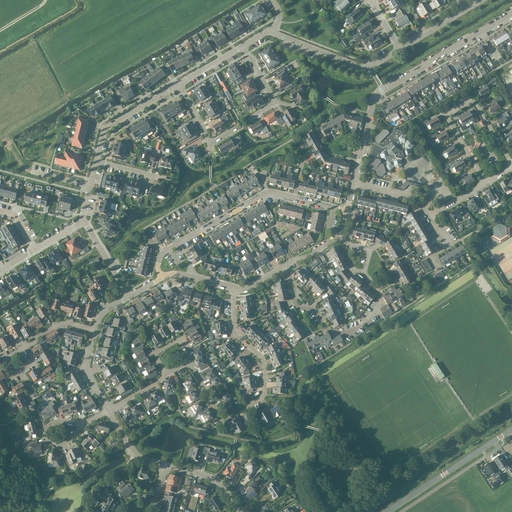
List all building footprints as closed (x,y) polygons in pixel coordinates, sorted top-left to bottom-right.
[(338,11),(339,10),(341,13),(344,10),(346,11),(349,5),(350,5),(345,0),(344,0),(342,2),(341,2),(339,0),(338,0),(333,4),(334,5),(334,6),(333,7),(333,8),(333,9),(334,10),(334,11),(335,11),(336,11),(337,11),(338,11)] [(404,6),(400,0),(397,0),(389,5),(392,10),(395,8),(396,11),(404,6)] [(439,7),(435,0),(431,0),(432,2),(429,4),(433,10),(436,8),(436,9),(439,7)] [(430,12),(433,10),(429,4),(426,6),(424,3),(421,5),(427,14),(430,12)] [(244,14),(250,25),(267,15),(260,4),(244,14)] [(420,10),(417,12),(420,18),(424,16),(427,14),(421,5),(418,7),(420,10)] [(362,15),(357,9),(351,15),(348,13),(344,17),(348,21),(347,22),(350,26),(362,15)] [(397,25),(407,19),(406,16),(404,16),(401,11),(395,14),(397,17),(394,18),(397,22),(396,23),(397,25)] [(240,14),(238,15),(246,28),(248,27),(240,14)] [(407,19),(397,25),(398,27),(400,27),(402,31),(412,25),(410,22),(409,22),(407,19)] [(373,29),(368,22),(357,29),(359,32),(357,34),(356,37),(357,38),(354,40),(356,43),(361,40),(359,37),(373,29)] [(239,23),(235,25),(240,34),(244,32),(244,31),(242,28),(239,23)] [(240,34),(235,25),(230,28),(236,37),(240,34)] [(236,37),(230,28),(226,31),(231,39),(232,39),(236,37)] [(221,31),(222,33),(217,36),(223,45),(226,43),(225,42),(227,41),(225,39),(228,37),(223,29),(221,31)] [(506,44),(510,41),(505,32),(503,34),(502,32),(500,33),(506,44)] [(499,36),(497,37),(502,46),(506,44),(500,33),(498,34),(499,36)] [(223,45),(217,36),(213,38),(212,38),(211,37),(208,38),(213,46),(216,45),(217,47),(219,46),(219,47),(223,45)] [(382,44),(378,37),(371,41),(369,38),(363,42),(367,48),(370,46),(373,49),(382,44)] [(494,37),(489,40),(492,45),(495,44),(498,49),(498,48),(499,51),(500,51),(504,49),(502,46),(497,37),(495,39),(494,37)] [(213,46),(208,38),(206,40),(207,41),(202,44),(207,53),(211,51),(210,50),(212,49),(211,48),(213,46)] [(204,55),(207,53),(202,44),(197,47),(195,49),(198,54),(201,52),(202,55),(204,54),(204,55)] [(483,51),(486,49),(483,44),(478,47),(478,48),(477,49),(482,58),(486,56),(483,51)] [(259,54),(268,70),(279,64),(270,47),(259,54)] [(182,52),(183,55),(184,55),(188,64),(193,61),(192,59),(195,57),(191,49),(188,50),(182,52)] [(474,49),(471,50),(478,61),(482,58),(477,49),(474,51),(474,49)] [(478,61),(471,50),(469,52),(470,53),(468,54),(474,63),(475,65),(479,62),(478,61)] [(474,63),(468,54),(466,56),(467,57),(465,59),(471,67),(475,65),(474,63)] [(184,55),(183,55),(178,57),(182,66),(188,64),(184,55)] [(182,66),(178,57),(173,60),(177,69),(182,66)] [(462,58),(460,60),(466,70),(471,67),(465,59),(463,60),(462,58)] [(177,69),(173,60),(167,63),(167,64),(165,65),(167,70),(170,69),(171,72),(177,69)] [(466,70),(460,60),(458,61),(459,62),(457,64),(462,72),(466,70)] [(458,75),(462,72),(457,64),(455,65),(454,63),(452,65),(458,75)] [(230,71),(227,73),(230,77),(242,71),(240,67),(239,68),(238,66),(236,68),(234,65),(229,68),(230,71)] [(286,67),(284,65),(271,73),(272,75),(286,67)] [(159,68),(154,71),(160,79),(165,76),(163,73),(165,71),(162,67),(159,68)] [(448,68),(442,71),(448,82),(452,88),(455,86),(452,80),(450,81),(447,77),(452,75),(448,68)] [(278,77),(274,80),(274,81),(274,82),(275,84),(276,84),(276,85),(288,78),(285,73),(283,70),(276,74),(277,74),(279,76),(278,77)] [(160,79),(154,71),(149,75),(155,83),(160,79)] [(242,71),(230,77),(233,82),(236,81),(237,83),(243,80),(241,77),(244,76),(243,74),(242,71)] [(437,75),(436,75),(440,81),(442,84),(446,81),(446,83),(448,82),(442,71),(437,75)] [(436,73),(430,76),(436,87),(438,86),(436,84),(440,81),(436,75),(437,75),(436,73)] [(155,83),(149,75),(144,79),(150,87),(155,83)] [(436,87),(430,76),(424,80),(428,86),(429,88),(433,86),(435,89),(437,88),(436,87)] [(288,78),(276,85),(277,85),(277,86),(278,88),(279,88),(279,89),(284,87),(285,87),(286,89),(286,90),(292,86),(290,83),(291,83),(288,78)] [(150,87),(144,79),(139,82),(138,81),(136,83),(141,90),(143,88),(145,90),(150,87)] [(242,89),(244,91),(253,86),(250,81),(248,82),(246,80),(237,85),(240,90),(242,89)] [(424,80),(418,83),(425,94),(426,92),(424,89),(428,86),(424,80)] [(488,82),(487,82),(482,85),(484,88),(478,92),(481,97),(490,92),(486,87),(489,85),(489,84),(489,83),(488,82)] [(418,83),(413,86),(417,93),(420,91),(423,95),(425,94),(418,83)] [(127,85),(122,88),(123,89),(124,91),(129,100),(133,98),(132,97),(134,96),(132,94),(135,92),(130,84),(128,86),(127,85)] [(195,94),(197,97),(209,90),(206,85),(203,87),(201,85),(196,88),(197,90),(195,92),(196,93),(195,94)] [(256,91),(253,86),(244,91),(245,94),(243,96),(246,101),(255,95),(254,93),(256,91)] [(408,89),(407,90),(413,100),(415,104),(417,103),(415,99),(414,97),(415,97),(416,97),(417,96),(418,95),(417,93),(413,86),(408,89)] [(299,87),(289,93),(290,94),(290,96),(290,97),(291,98),(292,98),(293,100),(296,98),(300,105),(306,101),(302,95),(303,94),(299,87)] [(212,95),(209,90),(197,97),(199,101),(200,100),(201,102),(203,100),(205,103),(212,98),(211,96),(212,95)] [(118,92),(115,93),(120,101),(122,99),(124,102),(125,101),(126,102),(129,100),(124,91),(119,93),(118,92)] [(401,96),(407,106),(409,110),(415,106),(406,93),(401,96)] [(112,95),(106,99),(104,100),(109,108),(109,109),(113,107),(113,106),(115,105),(113,103),(116,101),(112,95)] [(260,105),(264,103),(263,102),(263,101),(263,100),(261,99),(260,97),(257,99),(256,96),(245,103),(248,108),(252,105),(254,109),(258,107),(260,105)] [(405,107),(407,106),(401,96),(395,99),(399,106),(403,104),(405,107)] [(493,103),(487,107),(491,113),(492,113),(496,111),(496,110),(500,108),(497,103),(502,100),(500,96),(492,100),(493,103)] [(395,99),(390,103),(396,113),(398,112),(396,110),(400,108),(399,106),(395,99)] [(109,108),(104,100),(99,103),(104,111),(109,108)] [(204,111),(207,114),(215,109),(219,107),(216,102),(212,104),(211,101),(206,104),(207,107),(205,109),(205,110),(204,111)] [(176,113),(177,115),(178,117),(183,114),(183,113),(185,111),(181,103),(178,105),(176,102),(171,106),(176,113)] [(104,111),(99,103),(94,106),(99,114),(104,111)] [(388,113),(389,113),(389,115),(393,112),(394,114),(396,113),(390,103),(384,106),(385,107),(388,113)] [(99,114),(94,106),(86,111),(90,117),(92,115),(94,118),(96,116),(96,117),(100,115),(99,114)] [(171,118),(177,115),(176,113),(171,106),(166,109),(171,118)] [(171,118),(166,109),(161,112),(162,114),(160,116),(164,123),(171,118)] [(220,116),(215,109),(207,114),(209,117),(210,117),(210,118),(213,117),(214,119),(220,116)] [(292,112),(290,109),(283,113),(285,116),(282,118),(288,128),(293,125),(292,122),(296,119),(295,116),(295,115),(293,113),(292,112)] [(463,115),(464,116),(468,123),(472,121),(474,124),(478,121),(475,115),(472,117),(469,112),(465,114),(466,114),(464,115),(463,114),(463,115)] [(502,119),(496,122),(500,129),(508,125),(509,127),(511,125),(511,122),(511,121),(508,116),(506,112),(500,116),(502,119)] [(277,118),(274,113),(264,119),(268,125),(275,121),(278,126),(283,123),(280,117),(277,118)] [(344,114),(333,120),(339,130),(342,128),(340,124),(345,121),(344,114)] [(350,122),(349,126),(348,131),(352,132),(352,130),(355,116),(344,114),(345,121),(350,122)] [(217,133),(226,128),(223,123),(228,120),(225,115),(219,119),(221,122),(213,127),(217,133)] [(363,118),(355,116),(352,130),(356,131),(358,124),(361,125),(363,118)] [(464,116),(462,117),(462,116),(458,118),(461,123),(458,125),(462,131),(466,129),(465,125),(468,123),(464,116)] [(79,118),(77,124),(88,127),(89,123),(88,123),(88,120),(79,118)] [(431,129),(440,124),(436,118),(429,122),(427,119),(422,122),(425,127),(429,125),(431,129)] [(339,130),(333,120),(327,124),(330,130),(334,128),(336,132),(339,130)] [(146,121),(140,124),(145,132),(147,135),(152,132),(152,131),(154,130),(150,122),(147,123),(146,121)] [(261,126),(259,122),(249,128),(254,135),(261,130),(263,135),(268,132),(264,124),(261,126)] [(88,127),(77,124),(75,132),(86,135),(88,127)] [(145,132),(140,124),(135,127),(140,135),(145,132)] [(178,132),(181,137),(193,130),(191,126),(190,127),(189,125),(187,127),(185,124),(178,129),(179,131),(178,132)] [(330,136),(328,133),(331,132),(330,130),(327,124),(320,128),(326,138),(330,136)] [(140,135),(135,127),(130,130),(131,133),(129,134),(133,141),(136,140),(135,138),(140,135)] [(390,170),(394,167),(399,168),(402,165),(401,160),(404,157),(408,158),(412,155),(410,150),(414,146),(413,142),(408,141),(407,136),(402,135),(403,131),(393,129),(392,132),(383,130),(380,133),(381,135),(380,136),(378,136),(375,139),(376,143),(375,145),(373,146),(372,148),(371,150),(371,152),(370,154),(370,157),(371,159),(367,162),(369,169),(374,170),(375,169),(376,171),(377,175),(382,176),(385,173),(390,174),(391,172),(390,170)] [(195,133),(193,130),(181,137),(184,142),(185,141),(186,144),(194,139),(193,136),(195,135),(194,134),(195,133)] [(86,135),(75,132),(73,140),(84,142),(86,135)] [(309,139),(299,145),(301,148),(305,146),(317,139),(313,132),(307,135),(309,139)] [(440,143),(449,138),(445,132),(437,136),(435,134),(430,137),(433,141),(437,139),(440,143)] [(321,145),(317,139),(305,146),(307,149),(313,146),(315,149),(321,145)] [(84,142),(73,140),(72,146),(81,149),(82,146),(83,146),(84,142)] [(115,145),(114,149),(126,152),(128,147),(126,146),(127,143),(120,141),(119,144),(116,143),(116,146),(115,145)] [(231,141),(225,144),(229,150),(230,152),(238,147),(235,142),(232,143),(231,141)] [(229,150),(225,144),(218,148),(221,155),(229,150)] [(325,151),(321,145),(315,149),(317,152),(313,154),(315,157),(325,151)] [(449,158),(457,152),(453,146),(448,149),(446,146),(440,150),(443,155),(446,153),(449,158)] [(199,155),(200,154),(196,148),(191,151),(190,147),(183,152),(185,156),(188,155),(194,164),(196,163),(197,164),(200,162),(200,161),(200,160),(202,159),(199,155)] [(114,149),(113,153),(114,153),(113,156),(116,156),(115,159),(122,161),(123,158),(125,158),(126,152),(114,149)] [(329,158),(325,151),(315,157),(313,158),(315,161),(316,160),(317,161),(321,158),(324,164),(329,158)] [(65,152),(64,157),(63,159),(72,161),(74,154),(65,152)] [(154,163),(156,156),(150,154),(150,153),(143,152),(143,154),(142,153),(141,154),(140,156),(141,157),(142,157),(141,162),(148,164),(148,161),(154,163)] [(82,156),(74,154),(72,161),(81,164),(83,156),(82,156)] [(62,166),(63,159),(64,157),(57,155),(55,164),(62,166)] [(171,170),(173,162),(169,161),(170,160),(169,158),(167,158),(166,158),(166,159),(165,160),(161,159),(159,167),(171,170)] [(332,173),(332,174),(336,159),(329,158),(324,164),(330,165),(329,172),(329,173),(331,173),(332,173)] [(72,161),(63,159),(62,166),(70,168),(72,161)] [(343,161),(336,159),(332,174),(333,174),(334,174),(335,174),(336,174),(338,167),(341,168),(343,161)] [(456,172),(466,167),(462,160),(456,164),(455,161),(448,165),(451,169),(454,168),(456,172)] [(81,164),(72,161),(70,168),(79,171),(81,164)] [(351,163),(343,161),(341,168),(345,169),(344,173),(348,174),(351,163)] [(269,183),(275,185),(278,173),(276,172),(274,177),(271,176),(269,183)] [(254,187),(255,186),(257,185),(259,188),(261,186),(254,175),(249,178),(250,179),(254,187)] [(286,180),(283,179),(281,186),(287,188),(290,175),(287,175),(286,180)] [(292,176),(290,175),(287,188),(293,189),(295,182),(291,181),(292,176)] [(465,178),(464,176),(463,175),(457,179),(460,184),(463,182),(466,186),(474,181),(470,175),(465,178)] [(103,179),(101,186),(111,189),(113,179),(109,178),(107,178),(104,177),(103,179)] [(240,179),(241,180),(243,183),(240,184),(246,194),(247,193),(250,190),(243,178),(243,177),(240,179)] [(245,177),(243,178),(250,190),(253,189),(254,189),(256,188),(255,186),(254,187),(250,179),(247,181),(246,178),(245,178),(245,177)] [(117,179),(113,179),(111,189),(120,191),(122,184),(118,183),(119,181),(117,180),(117,179)] [(298,191),(303,193),(306,180),(304,180),(303,183),(304,183),(303,185),(300,184),(298,191)] [(403,191),(409,185),(411,183),(406,181),(402,186),(403,191)] [(506,181),(500,184),(505,193),(506,193),(507,195),(508,195),(511,193),(511,192),(510,190),(511,189),(511,188),(511,181),(507,183),(506,181)] [(315,188),(311,187),(309,194),(316,195),(316,193),(318,183),(316,182),(315,186),(316,186),(315,188)] [(9,187),(4,186),(2,196),(4,197),(4,198),(8,199),(8,198),(11,188),(12,184),(9,183),(9,186),(9,187)] [(126,193),(132,194),(135,184),(131,183),(128,183),(128,186),(125,185),(122,194),(126,195),(126,193)] [(234,185),(235,186),(241,196),(244,194),(245,195),(246,194),(240,184),(238,186),(236,183),(234,185)] [(328,189),(324,188),(322,195),(328,196),(331,184),(328,183),(328,187),(328,189)] [(138,185),(135,184),(132,194),(131,196),(137,198),(138,196),(141,196),(143,189),(140,189),(140,186),(138,185)] [(16,189),(11,188),(8,198),(11,199),(11,200),(15,201),(15,200),(18,190),(19,186),(16,185),(16,188),(16,189)] [(158,196),(165,198),(165,195),(167,195),(168,191),(166,191),(167,187),(160,186),(159,188),(152,187),(151,193),(158,195),(158,196)] [(241,196),(235,186),(231,189),(236,197),(238,196),(240,199),(242,197),(241,196)] [(339,192),(335,191),(334,198),(340,199),(343,187),(340,186),(339,189),(340,190),(339,192)] [(236,197),(231,189),(225,192),(232,203),(234,202),(233,199),(236,197)] [(486,195),(483,197),(487,205),(491,202),(495,200),(496,201),(501,199),(498,194),(495,195),(492,189),(485,193),(486,195)] [(60,197),(58,203),(70,206),(72,200),(66,199),(67,196),(60,194),(60,197)] [(224,196),(219,199),(226,210),(228,209),(226,206),(229,204),(224,196)] [(359,197),(357,205),(361,206),(360,210),(363,211),(364,207),(363,206),(365,199),(359,197)] [(101,203),(100,207),(112,210),(110,210),(112,201),(105,199),(104,202),(102,201),(101,204),(101,203)] [(226,210),(219,199),(214,201),(219,210),(222,208),(223,211),(226,210)] [(365,199),(363,206),(364,207),(367,208),(366,212),(369,212),(370,208),(369,208),(371,200),(366,199),(365,199)] [(479,204),(475,199),(469,203),(470,205),(467,207),(470,212),(473,210),(475,212),(481,208),(482,210),(485,208),(482,202),(479,204)] [(371,200),(369,208),(370,208),(374,209),(373,213),(375,214),(376,210),(375,210),(376,207),(377,202),(372,201),(371,200)] [(219,210),(214,201),(210,204),(215,213),(215,214),(216,215),(218,214),(217,211),(219,210)] [(384,201),(382,208),(383,208),(387,209),(386,213),(388,214),(389,210),(388,210),(390,202),(384,201)] [(208,206),(205,208),(211,217),(212,216),(212,215),(215,214),(215,213),(210,204),(209,202),(206,204),(208,206)] [(390,202),(388,210),(389,210),(393,211),(392,215),(394,215),(395,212),(394,211),(396,204),(390,202)] [(58,203),(56,211),(63,213),(63,210),(69,211),(70,206),(58,203)] [(258,207),(262,214),(265,213),(267,216),(269,215),(267,211),(263,204),(258,207)] [(396,204),(394,211),(395,212),(399,212),(398,216),(400,217),(401,213),(400,213),(402,205),(401,205),(397,204),(396,204)] [(278,214),(284,215),(286,206),(280,205),(278,214)] [(402,205),(400,213),(401,213),(406,214),(408,207),(402,205)] [(292,208),(286,206),(284,215),(290,217),(292,208)] [(112,210),(100,207),(99,211),(99,213),(101,214),(100,217),(107,219),(108,216),(110,216),(112,210)] [(201,207),(199,208),(206,219),(209,217),(209,218),(211,217),(205,208),(203,209),(201,207)] [(258,207),(253,210),(261,223),(261,222),(263,221),(262,219),(261,220),(259,216),(262,214),(258,207)] [(206,219),(199,208),(197,209),(199,212),(196,214),(201,223),(203,222),(202,221),(206,219)] [(298,209),(292,208),(290,217),(296,218),(298,209)] [(304,210),(298,209),(296,218),(302,220),(304,210)] [(451,214),(449,215),(452,220),(453,219),(455,221),(457,224),(460,222),(458,219),(463,216),(464,217),(465,219),(469,217),(465,210),(464,211),(462,212),(460,209),(451,214)] [(191,210),(186,213),(191,221),(194,219),(196,224),(199,222),(191,210)] [(261,223),(253,210),(248,213),(252,220),(255,218),(259,224),(261,223)] [(191,221),(186,213),(181,216),(188,227),(189,228),(191,227),(188,223),(191,221)] [(249,222),(252,220),(248,213),(243,216),(247,223),(248,223),(250,226),(251,225),(249,222)] [(315,213),(313,219),(322,221),(323,215),(315,213)] [(414,213),(407,217),(408,217),(410,221),(411,222),(418,218),(414,213)] [(188,227),(181,216),(179,217),(180,219),(178,221),(183,230),(185,229),(184,228),(188,227)] [(239,218),(234,222),(238,229),(241,227),(243,231),(245,230),(243,226),(244,226),(239,218)] [(408,223),(407,223),(408,225),(412,223),(414,227),(421,223),(418,219),(418,218),(411,222),(410,221),(408,223)] [(322,221),(313,219),(312,225),(320,227),(322,221)] [(173,220),(171,221),(177,232),(181,230),(181,231),(183,230),(178,221),(175,222),(173,220)] [(177,232),(171,221),(169,223),(170,225),(167,227),(173,236),(175,235),(174,234),(177,232)] [(114,232),(112,228),(115,226),(113,223),(108,222),(102,226),(105,230),(102,232),(106,237),(110,235),(111,236),(115,234),(114,233),(114,232)] [(238,229),(234,222),(229,224),(235,235),(237,234),(235,231),(238,229)] [(414,227),(410,229),(411,231),(415,229),(417,232),(417,233),(424,229),(422,225),(421,223),(414,227)] [(235,235),(229,224),(224,227),(228,234),(231,233),(234,236),(235,235)] [(282,234),(288,231),(285,225),(282,227),(280,224),(277,226),(282,234)] [(493,228),(493,231),(487,235),(489,239),(493,236),(500,240),(506,236),(506,228),(499,224),(493,228)] [(0,231),(3,236),(13,230),(10,225),(0,231)] [(320,227),(312,225),(310,231),(319,233),(320,227)] [(161,227),(162,229),(168,238),(171,236),(171,237),(173,236),(167,227),(165,228),(163,226),(161,227)] [(224,227),(219,230),(225,240),(227,239),(225,236),(228,234),(224,227)] [(358,229),(356,237),(359,238),(359,240),(361,241),(364,228),(362,227),(361,230),(358,229)] [(353,236),(356,237),(358,229),(352,228),(350,235),(349,238),(352,239),(353,236)] [(364,228),(361,241),(363,241),(364,239),(367,240),(369,232),(366,231),(367,229),(364,228)] [(168,238),(162,229),(158,231),(162,240),(165,238),(167,241),(169,240),(168,238)] [(417,232),(413,234),(415,236),(418,234),(420,238),(427,234),(425,230),(424,229),(417,233),(417,232)] [(13,230),(3,236),(6,240),(8,239),(15,235),(13,230)] [(219,230),(214,233),(219,240),(222,238),(223,242),(225,240),(219,230)] [(162,240),(158,231),(152,235),(159,246),(161,244),(160,241),(162,240)] [(258,236),(261,241),(268,237),(265,232),(258,236)] [(374,240),(377,242),(382,235),(376,232),(375,233),(369,232),(368,240),(371,240),(370,243),(373,244),(374,240)] [(216,242),(219,240),(214,233),(209,236),(214,243),(216,246),(218,245),(216,242)] [(309,234),(303,237),(308,245),(314,242),(312,239),(311,237),(309,234)] [(420,238),(417,240),(418,242),(421,240),(424,244),(428,241),(431,240),(428,236),(427,234),(420,238)] [(18,239),(15,235),(8,239),(11,244),(18,239)] [(308,245),(303,237),(298,240),(303,248),(308,245)] [(75,238),(70,242),(73,248),(80,243),(80,242),(77,243),(75,238)] [(11,244),(9,245),(11,250),(21,244),(18,239),(11,244)] [(386,247),(388,250),(395,246),(391,241),(388,242),(383,239),(379,244),(383,246),(382,246),(384,248),(386,247)] [(188,251),(188,252),(190,255),(191,256),(200,251),(202,250),(199,245),(204,242),(202,240),(200,241),(194,245),(195,247),(188,251)] [(283,247),(280,240),(276,243),(275,243),(275,244),(276,246),(274,248),(279,256),(280,257),(281,257),(283,255),(284,254),(283,254),(284,253),(281,248),(283,247)] [(303,248),(298,240),(293,243),(298,251),(303,248)] [(421,244),(417,247),(418,249),(422,246),(424,250),(424,251),(431,247),(429,242),(428,241),(424,244),(421,245),(421,244)] [(73,248),(70,242),(64,245),(67,249),(65,250),(66,252),(73,248)] [(81,245),(80,243),(73,248),(77,253),(82,250),(79,246),(81,245)] [(298,251),(293,243),(287,246),(292,254),(298,251)] [(142,246),(141,252),(150,255),(151,251),(154,252),(155,249),(142,246)] [(330,251),(333,257),(340,253),(338,250),(341,249),(339,246),(330,251)] [(398,251),(395,246),(388,250),(390,253),(387,254),(389,257),(398,251)] [(456,250),(460,257),(463,262),(465,264),(466,263),(462,255),(466,253),(462,246),(456,250)] [(424,250),(420,252),(421,252),(422,254),(423,253),(425,252),(428,256),(434,252),(432,248),(431,247),(424,251),(424,250)] [(77,253),(73,248),(66,252),(67,253),(69,252),(72,256),(77,253)] [(258,253),(259,256),(264,265),(269,262),(266,257),(269,255),(266,250),(264,248),(262,249),(262,250),(258,253)] [(279,256),(274,248),(270,250),(269,248),(266,250),(269,255),(271,254),(274,259),(279,256)] [(398,251),(389,257),(390,259),(392,257),(394,260),(401,256),(399,253),(400,253),(399,250),(398,251)] [(460,257),(456,250),(451,253),(455,260),(458,265),(459,265),(459,262),(457,259),(460,257)] [(51,253),(48,255),(49,257),(49,258),(51,261),(53,264),(62,258),(58,253),(56,254),(53,251),(50,252),(51,253)] [(206,257),(207,256),(208,253),(207,253),(206,253),(202,255),(200,251),(191,256),(194,260),(201,256),(202,259),(206,257)] [(150,255),(141,252),(140,258),(152,261),(153,259),(150,258),(150,255)] [(264,265),(259,256),(255,259),(251,253),(248,254),(253,262),(254,264),(257,262),(260,267),(264,265)] [(341,256),(340,253),(333,257),(335,262),(345,257),(344,255),(341,256)] [(455,260),(451,253),(445,256),(449,263),(452,268),(454,267),(451,262),(455,260)] [(245,256),(246,259),(243,261),(249,273),(254,270),(250,263),(253,262),(248,254),(245,256)] [(449,263),(445,256),(440,259),(444,266),(447,271),(448,270),(448,269),(446,265),(449,263)] [(209,271),(211,262),(206,260),(206,259),(206,257),(202,259),(201,260),(202,262),(204,261),(205,262),(203,270),(209,271)] [(211,262),(209,271),(214,272),(216,265),(219,266),(221,259),(215,257),(214,262),(211,262)] [(346,260),(345,257),(335,262),(338,267),(345,264),(343,261),(346,260)] [(42,259),(35,262),(40,272),(47,268),(48,270),(51,268),(48,263),(45,265),(42,259)] [(98,259),(94,261),(100,271),(104,269),(98,259)] [(224,260),(221,259),(219,266),(222,267),(220,274),(225,275),(227,266),(222,265),(224,260)] [(249,273),(243,261),(238,264),(238,263),(235,265),(239,271),(239,270),(241,269),(245,276),(250,273),(249,273)] [(393,270),(394,272),(403,266),(400,261),(393,265),(395,268),(393,270)] [(148,266),(138,263),(137,269),(150,272),(150,270),(147,269),(148,266)] [(339,275),(335,279),(338,283),(343,280),(341,277),(346,274),(344,271),(348,269),(350,268),(349,266),(346,267),(345,264),(338,267),(336,269),(339,274),(339,275)] [(233,267),(227,266),(225,275),(231,276),(234,275),(235,273),(234,272),(235,271),(236,272),(238,270),(238,271),(239,271),(235,265),(233,266),(233,267)] [(24,270),(20,272),(26,281),(34,276),(32,271),(31,272),(28,267),(27,267),(26,266),(23,268),(24,270)] [(406,272),(403,266),(394,272),(395,274),(397,273),(399,276),(406,272)] [(298,277),(301,280),(310,272),(308,270),(304,273),(302,270),(300,272),(299,270),(297,272),(298,274),(294,277),(296,279),(298,277)] [(310,272),(301,280),(303,283),(301,285),(303,287),(306,284),(305,283),(310,279),(312,278),(310,275),(311,274),(310,272)] [(409,277),(406,272),(399,276),(401,279),(399,280),(400,282),(409,277)] [(13,276),(6,280),(12,290),(19,286),(21,290),(25,288),(20,280),(17,282),(13,276)] [(310,279),(305,283),(306,284),(308,286),(310,284),(312,286),(321,278),(319,276),(316,279),(314,276),(312,278),(310,279)] [(344,281),(346,283),(345,285),(351,289),(360,278),(358,276),(357,278),(354,276),(351,279),(349,277),(344,281)] [(100,277),(91,282),(97,292),(104,288),(101,283),(104,282),(100,277)] [(412,282),(409,277),(400,282),(401,284),(404,283),(405,286),(412,282)] [(323,280),(321,278),(312,286),(315,289),(312,291),(314,293),(322,286),(319,283),(323,280)] [(362,279),(360,278),(351,289),(353,291),(355,288),(358,290),(361,287),(363,284),(360,281),(362,279)] [(286,282),(276,284),(276,285),(273,285),(274,289),(272,289),(273,292),(284,289),(284,286),(286,285),(286,282)] [(0,299),(2,298),(0,296),(5,293),(7,296),(10,294),(6,287),(3,288),(0,283),(0,299)] [(366,286),(363,284),(361,287),(358,290),(356,293),(355,292),(354,294),(359,298),(358,299),(367,288),(365,287),(366,286)] [(324,288),(322,286),(314,293),(316,295),(318,293),(320,296),(326,290),(328,293),(333,289),(331,286),(329,287),(327,285),(324,288)] [(181,292),(177,305),(181,306),(183,303),(185,301),(189,301),(190,301),(191,293),(192,293),(192,294),(192,291),(190,290),(190,292),(188,291),(189,290),(185,289),(185,290),(182,289),(181,288),(179,287),(178,289),(179,291),(181,292)] [(90,293),(87,294),(92,302),(99,298),(95,290),(94,290),(93,288),(89,290),(90,293)] [(369,290),(367,288),(358,299),(360,301),(362,298),(365,300),(370,294),(367,292),(369,290)] [(164,294),(162,296),(164,300),(167,306),(172,304),(170,300),(175,297),(170,289),(163,293),(164,294)] [(395,289),(393,290),(398,299),(403,307),(406,305),(403,301),(403,302),(400,298),(403,296),(399,289),(396,291),(395,289)] [(333,302),(332,299),(336,297),(334,295),(336,293),(334,290),(329,294),(330,297),(323,300),(325,303),(322,305),(323,307),(333,302)] [(398,299),(393,290),(390,291),(392,294),(389,296),(393,302),(397,299),(398,299)] [(154,297),(151,298),(151,299),(155,305),(157,309),(161,307),(159,303),(164,300),(162,296),(160,292),(153,296),(154,297)] [(189,302),(188,305),(193,306),(194,302),(199,304),(200,304),(202,296),(202,295),(195,293),(194,294),(192,294),(192,293),(191,293),(190,301),(189,301),(189,302)] [(370,294),(365,300),(370,304),(377,296),(375,294),(373,296),(370,294)] [(289,297),(288,295),(278,297),(279,300),(275,301),(275,304),(276,304),(277,307),(282,305),(282,302),(287,301),(286,298),(289,297)] [(387,304),(384,306),(387,311),(390,310),(387,305),(393,302),(389,296),(386,297),(384,295),(382,296),(387,304)] [(199,304),(198,307),(204,309),(209,310),(210,306),(211,301),(211,302),(212,297),(205,296),(204,297),(202,296),(200,304),(199,304)] [(142,304),(142,305),(142,304),(147,312),(148,314),(152,311),(150,308),(155,305),(151,299),(151,298),(151,297),(144,301),(144,302),(142,304)] [(51,309),(51,311),(56,313),(56,310),(59,311),(62,302),(53,300),(51,309)] [(63,301),(60,311),(72,314),(74,306),(68,305),(69,302),(63,301)] [(208,313),(207,317),(212,318),(213,314),(214,310),(219,312),(222,303),(214,301),(214,302),(211,302),(211,301),(210,306),(209,310),(208,313)] [(340,306),(339,305),(339,303),(336,304),(335,301),(333,302),(323,307),(325,309),(327,308),(328,311),(329,311),(340,306)] [(147,312),(142,304),(142,305),(136,308),(136,309),(134,311),(137,316),(140,321),(144,318),(142,315),(147,312)] [(86,305),(83,317),(90,319),(91,313),(94,313),(95,307),(86,305)] [(337,314),(337,313),(335,310),(340,308),(339,308),(342,307),(341,305),(340,305),(339,305),(340,306),(329,311),(328,311),(327,311),(329,315),(326,316),(328,319),(337,314)] [(75,308),(73,317),(81,319),(84,310),(81,309),(81,307),(76,306),(76,308),(75,308)] [(340,312),(337,313),(337,314),(328,319),(329,321),(331,320),(333,323),(344,318),(343,317),(345,316),(353,312),(352,307),(352,306),(349,307),(351,311),(341,315),(340,312)] [(44,308),(37,312),(41,320),(42,320),(43,322),(47,319),(46,317),(49,316),(44,308)] [(132,318),(137,316),(134,311),(132,308),(126,312),(126,313),(124,314),(130,324),(134,322),(132,318)] [(285,321),(293,314),(292,312),(289,314),(287,311),(285,313),(284,309),(278,311),(280,316),(278,318),(281,323),(285,321)] [(390,310),(387,311),(385,313),(382,315),(384,319),(392,314),(390,310)] [(295,321),(292,318),(295,316),(293,314),(285,321),(281,323),(285,328),(287,327),(295,321)] [(346,318),(345,316),(343,317),(344,318),(333,323),(334,326),(332,327),(333,330),(342,325),(341,322),(345,320),(345,319),(346,318)] [(31,330),(35,328),(37,327),(38,329),(43,326),(38,317),(27,323),(31,330)] [(167,326),(171,333),(171,334),(178,330),(177,329),(178,328),(180,327),(176,321),(174,318),(174,317),(169,320),(172,324),(167,326)] [(113,326),(113,329),(117,330),(117,331),(124,333),(125,327),(122,326),(123,321),(114,319),(112,326),(113,326)] [(287,334),(297,327),(294,324),(297,322),(295,320),(295,321),(287,327),(289,329),(286,332),(287,334)] [(188,332),(189,334),(196,330),(199,328),(197,324),(193,326),(191,321),(183,326),(186,332),(188,332)] [(167,326),(165,322),(161,325),(163,328),(158,331),(163,339),(169,335),(168,334),(171,333),(167,326)] [(220,322),(213,323),(214,328),(216,328),(217,331),(227,329),(227,324),(220,325),(220,322)] [(22,335),(18,328),(16,325),(7,330),(10,335),(12,334),(15,339),(22,335)] [(33,335),(29,328),(28,327),(27,325),(22,328),(24,330),(21,331),(25,339),(33,335)] [(255,330),(257,329),(258,328),(256,326),(254,329),(251,326),(248,329),(244,334),(245,335),(246,335),(248,337),(255,330)] [(299,330),(297,327),(287,334),(289,336),(292,334),(295,337),(303,330),(301,328),(299,330)] [(108,335),(107,338),(114,340),(114,341),(118,342),(119,337),(116,336),(117,331),(117,330),(113,329),(108,328),(106,335),(108,335)] [(158,329),(156,331),(153,332),(155,336),(151,338),(155,346),(161,342),(161,341),(163,340),(163,339),(158,331),(158,329)] [(228,335),(227,329),(217,331),(217,334),(215,334),(215,339),(222,338),(222,336),(228,335)] [(248,337),(248,338),(249,339),(252,341),(253,341),(260,333),(261,332),(260,330),(259,329),(258,330),(257,329),(255,330),(248,337)] [(56,330),(46,336),(51,346),(56,342),(55,340),(60,337),(56,330)] [(196,330),(189,334),(188,335),(192,341),(193,340),(194,343),(205,337),(202,333),(198,335),(196,330)] [(304,332),(303,330),(295,337),(297,339),(293,342),(295,344),(304,337),(302,334),(304,332)] [(78,334),(72,332),(69,344),(71,345),(72,340),(76,341),(78,334)] [(326,336),(323,337),(328,348),(330,347),(328,343),(332,341),(334,346),(337,344),(334,338),(331,340),(327,332),(324,333),(326,336)] [(257,344),(265,336),(267,335),(265,333),(262,335),(260,333),(253,341),(254,342),(255,341),(257,344)] [(0,336),(0,343),(4,349),(6,348),(8,350),(12,347),(10,343),(6,337),(2,339),(0,336)] [(265,336),(257,344),(256,344),(258,346),(258,345),(261,348),(264,344),(267,347),(273,341),(269,337),(268,338),(265,336)] [(318,336),(316,337),(320,347),(323,345),(325,349),(328,348),(323,337),(319,339),(318,336)] [(320,347),(316,337),(314,338),(315,341),(312,343),(317,353),(319,352),(317,348),(320,347)] [(105,346),(104,348),(104,349),(112,351),(115,352),(117,347),(113,345),(114,341),(114,340),(107,338),(105,338),(103,345),(105,346)] [(133,354),(134,354),(142,349),(144,348),(142,346),(143,345),(140,339),(132,343),(135,348),(131,350),(133,354)] [(315,354),(317,353),(312,343),(308,344),(307,342),(305,343),(309,352),(313,350),(315,354)] [(225,345),(219,350),(223,353),(224,352),(226,354),(234,346),(230,343),(228,344),(227,343),(225,345)] [(281,348),(282,347),(281,345),(277,347),(275,344),(266,349),(267,351),(268,350),(269,354),(278,349),(281,348)] [(40,346),(32,350),(36,358),(44,353),(46,352),(44,347),(42,348),(40,346)] [(204,357),(206,356),(200,346),(193,351),(195,355),(193,355),(197,361),(204,357)] [(238,350),(234,346),(226,354),(229,357),(227,358),(231,361),(236,356),(234,354),(238,350)] [(110,356),(112,351),(104,349),(104,348),(103,348),(101,355),(102,356),(101,359),(112,362),(114,357),(110,356)] [(134,354),(137,358),(133,360),(135,365),(139,363),(146,359),(144,356),(145,356),(142,349),(134,354)] [(279,352),(278,349),(269,354),(268,354),(269,356),(270,355),(272,358),(272,359),(278,355),(279,355),(283,353),(282,351),(279,352)] [(48,352),(41,356),(47,367),(56,361),(53,356),(51,357),(48,352)] [(284,359),(284,358),(285,357),(285,356),(280,358),(279,355),(278,355),(272,359),(272,358),(269,360),(270,361),(271,361),(273,364),(281,360),(284,359)] [(201,370),(209,366),(205,359),(207,358),(206,356),(204,357),(197,361),(194,362),(198,368),(199,367),(201,370)] [(239,358),(233,362),(237,366),(238,365),(240,367),(248,361),(245,356),(240,360),(239,358)] [(76,361),(64,357),(64,360),(69,361),(68,365),(75,367),(76,361)] [(147,358),(146,359),(139,363),(142,367),(138,369),(141,374),(146,371),(151,367),(149,365),(150,364),(147,358)] [(273,364),(272,365),(273,366),(275,369),(286,364),(285,362),(282,363),(281,360),(273,364)] [(252,365),(248,361),(240,367),(242,370),(240,371),(243,375),(249,371),(247,369),(252,365)] [(437,361),(433,364),(441,377),(445,374),(437,361)] [(153,366),(151,367),(146,371),(148,375),(145,377),(147,382),(157,376),(156,373),(157,372),(153,366)] [(50,367),(40,373),(44,380),(49,377),(51,379),(56,376),(54,373),(50,367)] [(110,367),(107,369),(102,372),(106,379),(107,378),(109,381),(111,380),(110,380),(119,375),(116,370),(113,372),(110,367)] [(209,383),(211,382),(218,377),(213,368),(205,373),(207,376),(206,377),(209,383)] [(37,370),(30,374),(34,382),(35,384),(38,382),(42,380),(41,378),(42,378),(37,370)] [(235,371),(230,374),(233,380),(239,378),(235,371)] [(71,379),(73,382),(79,378),(76,373),(65,379),(66,381),(71,379)] [(276,383),(286,384),(289,384),(290,377),(286,377),(286,373),(280,373),(279,377),(276,377),(276,379),(276,383)] [(110,380),(111,380),(114,386),(116,386),(117,388),(124,384),(127,382),(125,378),(121,380),(119,375),(110,380)] [(183,384),(188,393),(192,391),(196,389),(194,385),(195,384),(190,375),(184,379),(186,382),(183,384)] [(220,376),(218,377),(211,382),(214,387),(216,386),(218,390),(226,385),(220,376)] [(246,382),(247,385),(257,383),(256,378),(250,379),(250,376),(243,378),(244,382),(246,382)] [(82,383),(79,378),(73,382),(74,385),(70,387),(71,389),(82,383)] [(165,385),(162,387),(166,395),(175,389),(173,386),(177,384),(173,378),(164,384),(165,385)] [(0,396),(9,391),(3,381),(0,382),(0,396)] [(22,383),(14,388),(12,389),(15,394),(17,393),(18,395),(27,390),(22,383)] [(85,388),(82,383),(71,389),(72,392),(77,389),(79,392),(85,388)] [(258,389),(257,383),(247,385),(247,388),(245,389),(246,394),(253,392),(252,390),(258,389)] [(127,389),(124,384),(117,388),(116,389),(119,395),(121,395),(122,398),(133,391),(130,387),(127,389)] [(228,389),(221,393),(223,396),(221,397),(224,403),(225,403),(232,399),(234,398),(228,389)] [(150,395),(152,397),(156,404),(165,399),(161,391),(157,394),(156,392),(150,395)] [(188,393),(185,395),(190,404),(199,399),(196,394),(194,395),(192,391),(188,393)] [(23,394),(14,399),(20,410),(27,405),(24,400),(26,399),(23,394)] [(91,403),(88,404),(92,411),(97,408),(90,396),(88,398),(91,403)] [(152,397),(146,400),(147,402),(144,404),(148,412),(158,406),(156,404),(152,397)] [(225,403),(224,403),(222,404),(226,410),(227,409),(229,412),(237,408),(232,399),(225,403)] [(67,401),(71,415),(78,413),(76,409),(79,408),(77,402),(74,402),(75,404),(71,405),(70,400),(67,401)] [(65,407),(61,408),(60,402),(56,403),(60,414),(63,413),(64,417),(71,415),(67,401),(64,402),(65,407)] [(86,414),(92,411),(88,404),(85,406),(82,401),(80,403),(86,414)] [(53,402),(49,404),(48,404),(47,404),(46,405),(45,406),(51,417),(56,414),(54,411),(57,409),(53,402)] [(198,415),(199,415),(203,413),(203,412),(201,409),(202,408),(199,402),(190,408),(195,417),(196,417),(198,415)] [(41,408),(37,410),(41,418),(43,421),(46,420),(51,417),(45,406),(44,407),(43,406),(41,407),(41,408)] [(136,406),(131,409),(130,410),(134,416),(136,419),(145,413),(140,406),(137,408),(136,406)] [(125,422),(134,416),(130,410),(131,409),(129,407),(124,411),(124,412),(121,414),(125,422)] [(259,416),(256,418),(258,421),(261,420),(264,426),(271,421),(275,418),(275,419),(281,415),(277,407),(267,413),(266,412),(258,416),(259,416)] [(207,410),(203,412),(203,413),(199,415),(204,424),(213,419),(210,413),(207,410)] [(235,419),(226,424),(229,430),(233,428),(235,431),(238,429),(240,434),(246,430),(239,418),(236,420),(235,419)] [(32,420),(27,421),(27,422),(27,425),(28,425),(31,436),(38,435),(36,423),(33,424),(33,421),(32,420)] [(99,427),(96,428),(99,433),(102,431),(104,431),(106,435),(111,432),(109,429),(110,427),(109,426),(108,426),(107,426),(105,423),(102,425),(102,424),(100,424),(99,424),(99,426),(99,427)] [(88,437),(81,444),(86,450),(92,444),(96,448),(100,444),(94,438),(91,440),(88,437)] [(36,441),(28,443),(30,452),(31,452),(33,452),(33,453),(38,452),(38,453),(41,452),(42,452),(42,451),(44,450),(45,450),(44,446),(43,447),(43,444),(42,444),(38,445),(38,444),(37,444),(36,441)] [(202,454),(205,454),(207,448),(203,447),(202,450),(194,448),(191,459),(199,462),(202,454)] [(210,449),(207,448),(205,454),(208,455),(207,460),(218,463),(218,462),(221,463),(223,456),(220,455),(209,452),(210,449)] [(70,456),(67,457),(70,465),(76,463),(77,463),(81,462),(81,460),(80,458),(77,449),(69,453),(70,456)] [(50,454),(48,464),(55,465),(54,466),(60,467),(61,459),(56,458),(57,455),(50,454)] [(500,456),(494,460),(500,470),(504,467),(505,469),(508,467),(500,456)] [(249,463),(245,468),(251,473),(250,474),(249,474),(246,477),(249,480),(252,476),(251,476),(259,467),(254,462),(255,461),(252,458),(248,462),(249,463)] [(485,466),(481,469),(482,470),(481,470),(481,471),(482,473),(483,473),(484,473),(487,478),(491,475),(493,478),(497,476),(489,463),(484,466),(485,466)] [(227,468),(223,475),(229,478),(231,476),(233,478),(239,467),(234,464),(230,470),(227,468)] [(139,468),(137,477),(147,480),(147,481),(151,482),(153,476),(149,475),(150,472),(143,470),(144,469),(139,468)] [(501,475),(496,478),(498,481),(491,485),(494,489),(505,481),(501,475)] [(169,476),(168,483),(180,486),(181,482),(180,482),(181,478),(169,476)] [(250,488),(240,496),(246,504),(257,495),(251,487),(255,484),(252,481),(248,485),(250,488)] [(271,488),(268,490),(274,499),(281,495),(276,487),(278,486),(275,482),(269,485),(271,488)] [(124,483),(121,485),(129,495),(132,493),(132,492),(134,490),(129,484),(126,486),(124,483)] [(180,486),(168,483),(166,491),(175,493),(176,490),(179,491),(180,486)] [(129,495),(121,485),(118,487),(121,490),(118,493),(123,499),(126,497),(127,498),(129,495)] [(194,494),(199,495),(201,486),(195,485),(195,488),(192,487),(190,495),(193,496),(194,494)] [(201,486),(199,495),(204,496),(203,498),(207,499),(208,496),(211,497),(213,489),(209,488),(209,491),(206,490),(207,488),(201,486)] [(109,501),(107,505),(114,508),(117,503),(114,501),(115,498),(110,495),(107,500),(109,501)] [(166,500),(166,502),(176,504),(177,501),(180,502),(180,499),(168,496),(167,500),(166,500)] [(215,498),(208,502),(211,507),(211,508),(212,508),(213,507),(216,511),(217,511),(224,507),(224,506),(222,502),(221,502),(220,501),(219,500),(218,501),(215,498)] [(176,504),(166,502),(165,503),(166,504),(165,507),(178,510),(178,508),(175,507),(176,504)]
